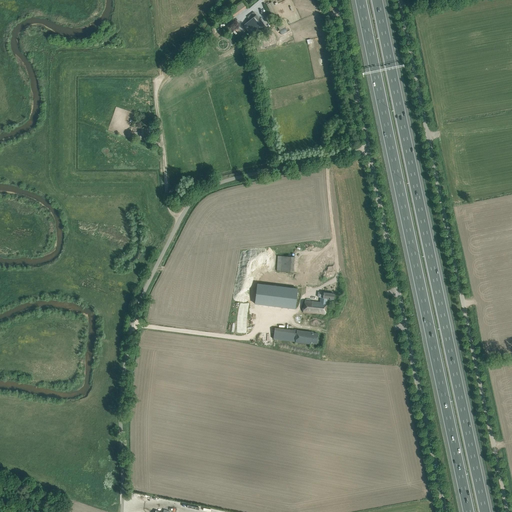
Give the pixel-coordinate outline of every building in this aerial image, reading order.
[(227,13),(231,19),(246,8),(242,2),(227,13)] [(271,17),(277,15),(271,2),(266,4),(271,17)] [(256,15),(249,20),(243,26),(252,37),(263,27),(265,26),(256,15)] [(276,271),(293,272),(294,257),(277,256),(276,271)] [(307,286),(316,287),(318,268),(310,267),(307,286)] [(320,298),(320,302),(326,303),(327,299),(333,300),(334,294),(323,293),(318,292),(317,297),(320,298)] [(277,306),(290,307),(291,297),(278,296),(277,306)] [(326,303),(320,302),(305,300),(303,312),(325,315),(326,303)] [(293,321),(298,322),(299,316),(293,315),(293,313),(269,311),(268,319),(293,321)] [(291,342),(304,343),(309,344),(309,343),(316,344),(318,334),(313,333),(311,333),(311,332),(293,330),(274,328),(273,339),(291,342)]
